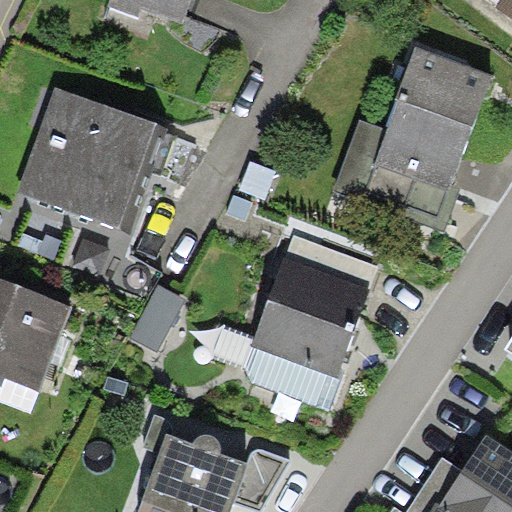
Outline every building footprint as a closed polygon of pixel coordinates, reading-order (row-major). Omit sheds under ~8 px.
[(200,0),(115,0),(105,29),(137,40),(145,17),(188,33),(200,0)] [(511,0),(509,0),(498,12),(511,21),(511,0)] [(499,79),(416,49),(364,194),(409,210),(418,185),(457,199),(499,79)] [(164,137),(59,97),(19,200),(123,241),(164,137)] [(384,271),(295,234),(259,337),(227,327),(221,359),(250,367),(252,385),(335,415),(384,271)] [(0,404),(33,418),(75,320),(0,287),(0,404)] [(143,451),(166,459),(142,511),(236,511),(245,488),(263,498),(287,461),(263,452),(252,474),(224,462),(218,440),(196,452),(169,451),(178,425),(157,417),(143,451)] [(511,511),(511,463),(492,449),(467,483),(449,471),(419,511),(511,511)]
